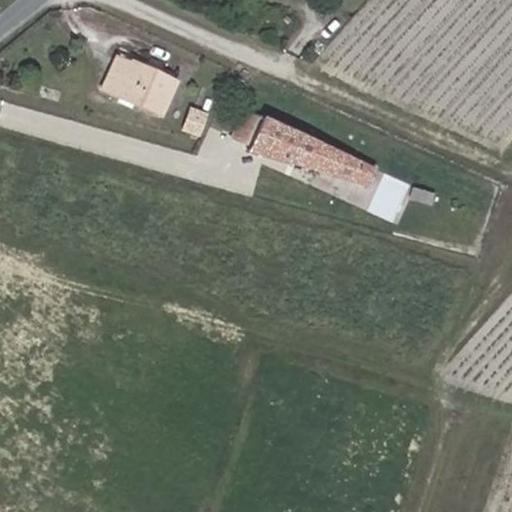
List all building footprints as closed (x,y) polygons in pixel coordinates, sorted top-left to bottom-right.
[(158,115),(173,82),(129,63),(129,65),(116,59),(102,89),(158,115)] [(273,138),(278,128),(243,112),(232,137),(246,144),(267,153),(273,138)] [(274,156),(280,141),(273,138),(267,153),(274,156)] [(263,159),(267,153),(246,144),(244,150),(263,159)] [(428,205),(431,195),(412,189),(409,199),(428,205)]
